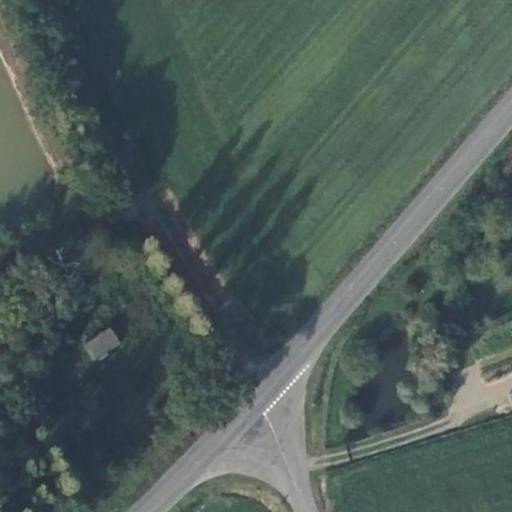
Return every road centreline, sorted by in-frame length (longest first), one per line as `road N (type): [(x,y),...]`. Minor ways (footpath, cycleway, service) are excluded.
road 1 (tertiary): [(256,398),(511,99)]
road 2 (track): [(0,269),(114,212),(142,207),(163,228),(256,398)]
road 3 (track): [(292,474),(466,415),(511,384)]
road 4 (tertiary): [(138,511),(256,398)]
road 5 (unclassified): [(256,398),(306,511)]
